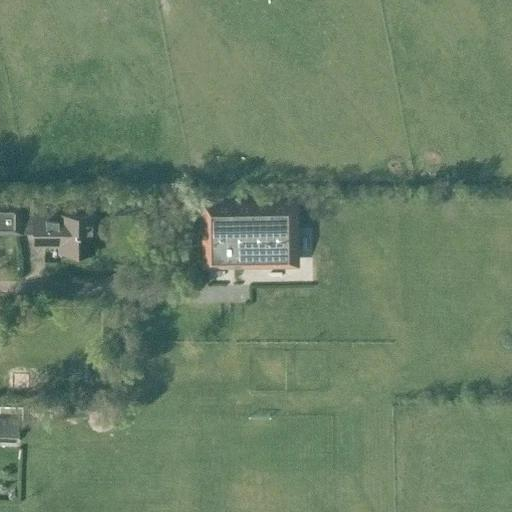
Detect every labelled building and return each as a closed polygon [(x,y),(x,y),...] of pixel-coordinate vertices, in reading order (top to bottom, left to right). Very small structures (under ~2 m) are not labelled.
[(147,211),(147,195),(118,195),(119,211),(147,211)] [(0,232),(20,232),(20,197),(15,197),(0,197),(0,232)] [(294,203),(207,204),(207,262),(294,261),(294,203)] [(59,215),(31,215),(31,244),(60,244),(60,251),(92,251),(91,213),(59,213),(59,215)] [(0,308),(0,325),(18,325),(18,309),(0,308)] [(0,440),(16,441),(17,417),(0,416),(0,440)]
